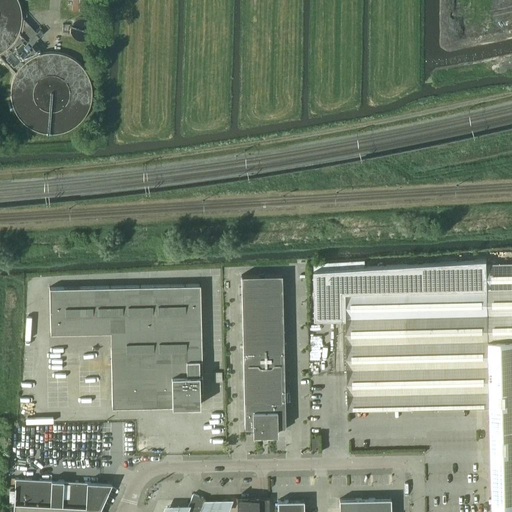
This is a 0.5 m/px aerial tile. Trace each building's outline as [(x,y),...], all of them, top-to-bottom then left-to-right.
[(72,0),(72,2),(72,11),(85,12),(85,0),(72,0)] [(3,51),(0,51),(0,54),(16,72),(18,70),(21,65),(25,62),(30,58),(35,55),(39,54),(31,44),(43,33),(40,30),(37,32),(21,16),(21,18),(21,23),(19,29),(17,34),(14,39),(11,43),(7,47),(3,51)] [(511,262),(487,263),(487,259),(314,270),(315,319),(346,318),(348,381),(348,408),(490,405),(492,484),(511,483),(511,262)] [(282,274),(241,275),(244,427),(252,427),(253,433),(252,434),(278,434),(278,433),(277,433),(277,426),(285,426),(282,274)] [(200,284),(49,287),(50,333),(110,332),(111,343),(112,407),(188,405),(200,405),(200,390),(203,390),(200,284)] [(98,511),(112,483),(15,478),(15,486),(14,505),(13,511),(98,511)] [(199,511),(205,499),(205,498),(193,494),(185,511),(199,511)] [(269,511),(269,498),(237,499),(237,498),(236,498),(236,499),(237,499),(237,511),(269,511)] [(390,511),(390,498),(339,499),(339,511),(390,511)] [(303,511),(304,500),(277,500),(277,511),(303,511)]
